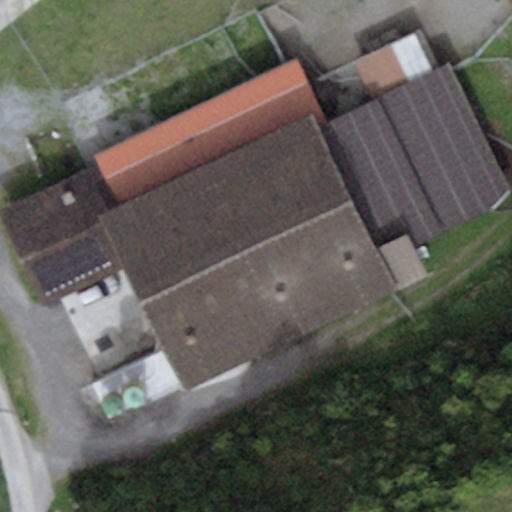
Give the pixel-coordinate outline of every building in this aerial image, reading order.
[(371,100),(327,120),(297,57),(284,63),(89,154),(96,169),(114,208),(99,214),(124,267),(181,389),(428,274),(415,246),(511,201),(511,192),(454,69),(452,63),(435,71),(417,32),(353,62),(371,100)] [(96,169),(0,210),(0,211),(41,304),(124,267),(99,214),(114,208),(96,169)] [(118,357),(121,363),(126,366),(133,367),(138,364),(142,359),(142,352),(140,347),(135,343),(128,343),(122,345),(119,351),(118,357)] [(94,365),(97,371),(102,374),(108,375),(114,372),(117,367),(118,360),(115,355),(110,351),(104,351),(98,353),(94,359),(94,365)] [(158,355),(107,378),(126,419),(177,396),(158,355)]
